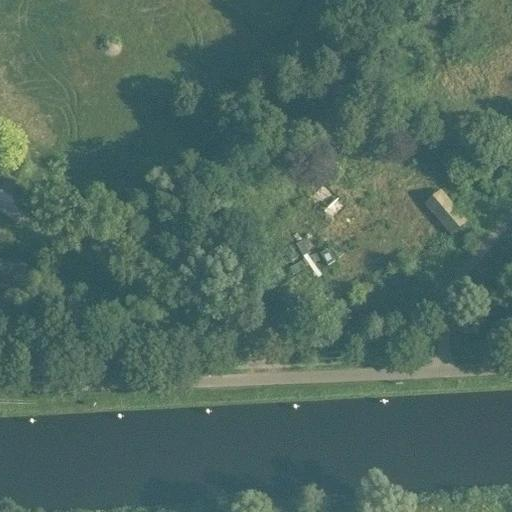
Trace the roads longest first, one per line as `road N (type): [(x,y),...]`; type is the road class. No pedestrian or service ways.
road 1 (residential): [(275,379),(264,353),(241,333),(0,206)]
road 2 (unclassified): [(275,379),(0,387)]
road 3 (unclassified): [(443,371),(275,379)]
